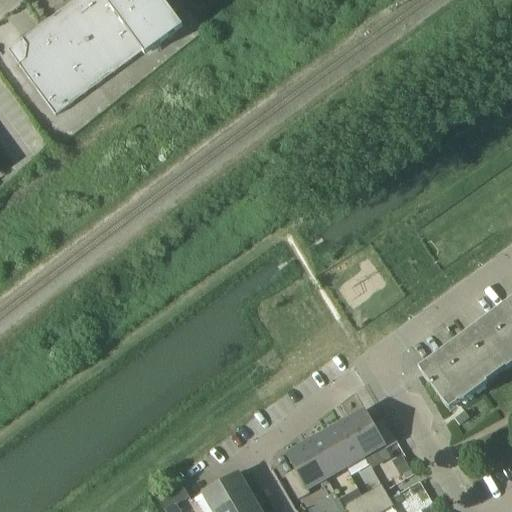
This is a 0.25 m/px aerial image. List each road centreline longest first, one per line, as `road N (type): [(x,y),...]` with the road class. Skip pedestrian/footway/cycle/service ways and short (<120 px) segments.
road 1 (unknown): [(163,0),(185,27),(182,39),(70,125),(47,122),(0,60)]
road 2 (residential): [(466,511),(382,365)]
road 3 (residential): [(382,365),(511,263)]
road 4 (residential): [(258,453),(382,365)]
